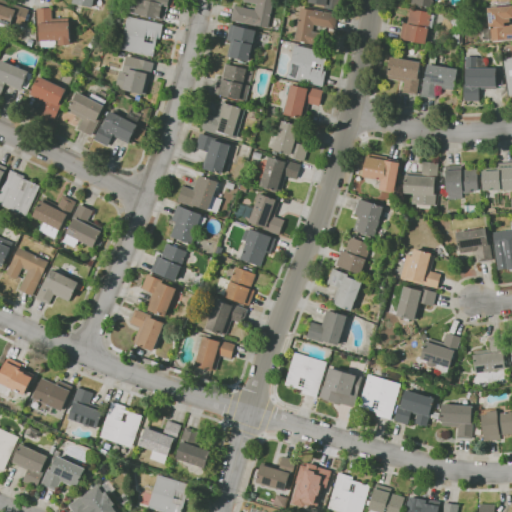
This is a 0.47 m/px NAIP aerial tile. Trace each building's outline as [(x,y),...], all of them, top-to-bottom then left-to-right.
[(9,28),(0,24),(0,0),(2,0),(30,10),(28,14),(31,15),(28,22),(26,21),(24,26),(17,24),(17,26),(11,24),(9,28)] [(95,0),(94,8),(73,3),(73,0),(95,0)] [(170,0),(169,6),(168,6),(165,20),(154,18),(154,17),(139,14),(139,15),(129,13),(132,0),(170,0)] [(273,0),(268,28),(231,20),(234,5),(255,10),(256,4),(243,1),(243,0),(273,0)] [(341,0),(340,10),(324,8),(325,5),(309,3),(309,2),(297,0),(341,0)] [(511,39),(491,41),(491,40),(480,41),(479,29),(489,28),(488,8),(511,5),(511,18),(510,19),(510,22),(507,23),(507,25),(511,24),(511,39)] [(59,45),(59,40),(56,40),(56,47),(41,47),(41,41),(40,41),(39,25),(38,25),(37,8),(52,8),(53,19),(70,18),(71,44),(59,45)] [(324,45),(295,40),(301,8),(314,10),(315,10),(337,14),(335,28),(315,25),(313,31),(326,33),(324,45)] [(426,45),(399,39),(403,23),(407,24),(410,8),(432,13),(432,15),(435,15),(432,28),(429,27),(426,45)] [(157,57),(121,49),(128,16),(164,24),(157,57)] [(458,33),(451,33),(453,28),(450,21),(458,19),(458,27),(460,28),(458,33)] [(248,63),(227,58),(231,42),(227,41),(230,24),(256,30),(252,45),(254,45),(251,60),(249,60),(248,63)] [(21,42),(10,38),(13,31),(24,35),(21,42)] [(32,47),(27,45),(30,39),(35,41),(32,47)] [(322,86),(287,78),(295,45),(327,52),(322,71),(326,71),(322,86)] [(147,95),(124,89),(125,87),(117,85),(121,70),(123,71),(127,55),(155,62),(147,95)] [(435,99),(421,97),(424,80),(425,80),(428,64),(429,64),(430,56),(437,57),(435,66),(458,69),(455,87),(452,87),(451,90),(437,88),(435,99)] [(464,101),(464,84),(466,84),(466,57),(476,56),(476,58),(487,58),(487,68),(496,68),(496,72),(502,72),(502,84),(496,84),(496,87),(479,87),(479,101),(464,101)] [(417,95),(402,93),(404,81),(387,79),(391,57),(420,62),(418,75),(420,75),(417,95)] [(511,94),(509,95),(503,59),(511,57),(511,94)] [(2,95),(0,94),(0,65),(2,60),(30,71),(29,72),(34,74),(28,89),(23,87),(22,90),(6,84),(2,95)] [(247,101),(225,96),(215,93),(218,78),(223,79),(226,63),(248,68),(244,84),(251,85),(247,101)] [(55,120),(41,113),(46,102),(31,95),(40,76),(67,89),(60,104),(62,105),(55,120)] [(301,119),(283,114),(291,84),(307,88),(307,86),(323,90),(319,106),(309,104),(305,117),(302,117),(301,119)] [(92,136),(78,129),(83,119),(69,112),(71,109),(70,108),(78,92),(90,98),(93,93),(107,100),(104,105),(105,106),(98,120),(100,121),(92,136)] [(233,137),(219,132),(218,134),(202,129),(207,114),(217,117),(222,102),(242,108),(233,137)] [(277,116),(263,112),(265,105),(278,109),(277,116)] [(108,146),(94,139),(101,126),(103,127),(111,111),(138,125),(129,144),(114,136),(108,146)] [(305,161),(289,156),(290,155),(274,150),(283,120),(301,126),(296,142),(310,146),(305,161)] [(223,174),(202,168),(207,151),(197,148),(201,133),(215,137),(214,140),(231,145),(223,174)] [(395,192),(380,189),(382,181),(362,177),(367,153),(387,157),(387,160),(400,163),(395,192)] [(278,191),(261,186),(270,156),(287,161),(287,160),(302,164),(297,179),(287,176),(282,191),(279,190),(278,191)] [(435,205),(412,204),(413,194),(404,193),(405,175),(406,175),(407,172),(422,172),(422,162),(438,163),(437,177),(435,177),(435,192),(436,192),(435,205)] [(0,163),(8,167),(6,172),(0,185),(0,163)] [(511,189),(483,191),(482,171),(483,171),(483,168),(497,168),(497,163),(511,163),(511,189)] [(448,199),(448,193),(446,193),(446,189),(439,190),(439,186),(446,186),(445,170),(447,170),(447,166),(461,165),(462,170),(477,169),(478,193),(463,194),(463,192),(462,192),(462,199),(448,199)] [(27,216),(0,203),(0,193),(11,169),(25,176),(24,178),(41,185),(27,216)] [(218,213),(195,204),(194,207),(178,201),(184,186),(194,190),(199,174),(220,182),(214,196),(223,199),(218,213)] [(234,190),(226,187),(228,181),(236,184),(234,190)] [(280,235),(264,229),(265,227),(250,222),(250,221),(241,218),(246,206),(255,210),(258,200),(256,199),(258,194),(260,195),(260,193),(277,200),(277,201),(280,202),(275,216),(285,220),(280,235)] [(55,238),(40,230),(44,222),(34,217),(44,197),(58,205),(64,195),(77,201),(69,217),(67,216),(60,229),(55,238)] [(375,236),(355,230),(359,216),(355,214),(359,199),(384,207),(375,236)] [(94,248),(79,240),(75,247),(64,241),(68,234),(67,233),(76,216),(74,215),(80,203),(94,210),(88,220),(104,229),(94,248)] [(192,244),(171,236),(177,222),(172,220),(178,205),(203,214),(202,216),(207,218),(203,230),(198,228),(192,244)] [(476,213),(465,213),(465,205),(476,205),(476,213)] [(406,220),(400,218),(404,210),(409,213),(406,220)] [(261,266),(242,258),(248,242),(243,240),(247,228),(252,230),(253,228),(272,236),(272,237),(276,238),(271,253),(267,252),(261,266)] [(478,262),(476,251),(459,254),(456,232),(486,228),(488,243),(490,243),(492,260),(478,262)] [(511,246),(507,247),(509,260),(497,262),(493,233),(511,230),(511,246)] [(0,236),(14,243),(3,267),(0,265),(0,236)] [(362,274),(347,269),(336,265),(342,251),(346,252),(352,236),(373,244),(362,274)] [(176,281),(151,271),(158,255),(162,257),(168,243),(188,252),(176,281)] [(221,255),(216,253),(219,246),(224,248),(221,255)] [(33,296),(20,289),(29,270),(23,268),(18,279),(7,274),(9,270),(8,270),(10,264),(12,265),(20,247),(50,261),(33,296)] [(438,288),(423,284),(401,277),(407,255),(413,256),(415,248),(432,253),(432,254),(436,255),(431,271),(442,274),(438,288)] [(250,306),(239,301),(239,302),(225,296),(225,295),(216,291),(221,277),(231,281),(234,272),(230,271),(232,266),(236,268),(236,266),(243,269),(244,266),(252,269),(251,272),(257,274),(251,288),(256,290),(250,306)] [(352,311),(333,303),(339,287),(328,283),(334,268),(347,273),(346,276),(363,282),(352,311)] [(50,304),(36,298),(43,285),(44,285),(52,269),(79,282),(69,301),(55,294),(50,304)] [(166,317),(152,311),(146,309),(153,293),(142,288),(148,273),(161,279),(160,281),(178,289),(166,317)] [(431,291),(437,292),(433,306),(422,303),(417,320),(411,319),(397,315),(397,314),(392,313),(395,301),(394,300),(391,300),(395,284),(404,287),(405,285),(420,290),(421,288),(431,291)] [(227,335),(223,333),(223,334),(206,328),(217,298),(249,310),(244,323),(233,319),(227,335)] [(154,350),(134,342),(140,327),(130,322),(136,308),(150,314),(149,316),(166,323),(164,326),(171,329),(166,340),(160,337),(154,350)] [(348,316),(339,345),(324,340),(324,342),(307,337),(312,321),(323,325),(328,309),(348,316)] [(446,376),(432,372),(433,367),(428,365),(427,363),(421,362),(429,338),(444,343),(448,332),(462,337),(457,351),(456,351),(450,368),(449,367),(446,376)] [(232,343),(236,344),(231,359),(221,355),(216,372),(196,366),(200,352),(195,351),(199,336),(204,338),(205,335),(232,343)] [(477,373),(474,355),(491,352),(489,338),(504,336),(506,350),(504,350),(507,369),(477,373)] [(317,397),(303,393),(303,390),(286,384),(295,352),(328,362),(317,397)] [(26,395),(0,382),(0,373),(6,361),(7,361),(9,357),(24,364),(22,368),(36,375),(26,395)] [(331,401),(320,398),(330,368),(331,368),(332,365),(349,371),(349,373),(363,377),(354,407),(341,403),(341,405),(330,402),(331,401)] [(391,419),(376,415),(376,412),(359,407),(369,374),(401,384),(391,419)] [(74,387),(63,411),(48,404),(44,412),(31,406),(35,398),(34,398),(34,396),(43,378),(57,384),(59,380),(74,387)] [(98,429),(70,419),(75,404),(73,403),(79,387),(94,392),(90,403),(105,409),(98,429)] [(427,426),(415,422),(418,414),(412,413),(409,424),(395,420),(398,407),(401,408),(407,390),(436,398),(431,414),(433,415),(432,418),(430,417),(427,426)] [(133,447),(101,436),(112,402),(127,406),(125,410),(143,416),(133,447)] [(473,439),(458,438),(459,427),(443,425),(443,422),(442,422),(443,404),(473,406),(472,422),(474,422),(473,439)] [(485,441),(482,415),(484,415),(483,409),(496,408),(496,410),(498,410),(498,412),(511,411),(511,433),(501,435),(501,440),(485,441)] [(165,464),(150,458),(154,450),(142,446),(145,436),(141,435),(143,430),(146,431),(148,428),(165,434),(169,421),(182,425),(177,440),(175,439),(169,455),(168,454),(165,464)] [(33,438),(25,434),(30,425),(42,432),(39,437),(35,435),(33,438)] [(206,469),(177,458),(184,440),(182,439),(186,426),(200,432),(196,442),(213,448),(206,469)] [(4,470),(0,468),(0,428),(19,437),(4,470)] [(37,488),(23,481),(28,470),(13,463),(21,444),(49,457),(42,472),(44,473),(37,488)] [(54,455),(50,453),(54,445),(58,447),(54,455)] [(57,491),(43,485),(44,484),(42,483),(50,466),(54,468),(59,456),(86,468),(79,485),(78,485),(76,488),(61,481),(57,491)] [(286,491),(256,482),(262,464),(280,470),(284,456),(298,460),(293,476),(291,475),(286,491)] [(317,511),(292,503),(298,483),(295,483),(301,464),(307,466),(308,463),(318,466),(332,471),(327,488),(324,487),(317,511)] [(362,511),(341,511),(328,508),(339,472),(354,477),(353,480),(371,485),(362,511)] [(182,511),(165,511),(149,507),(159,475),(194,486),(189,500),(186,499),(182,511)] [(74,511),(69,505),(81,496),(83,498),(99,486),(100,487),(110,481),(115,488),(109,493),(116,503),(114,504),(120,511),(74,511)] [(401,511),(378,511),(369,509),(377,483),(392,488),(391,492),(406,497),(401,511)] [(407,511),(410,497),(428,500),(428,499),(441,501),(438,511),(407,511)] [(443,511),(445,502),(459,505),(457,511),(443,511)] [(494,511),(494,504),(480,503),(479,511),(494,511)]
